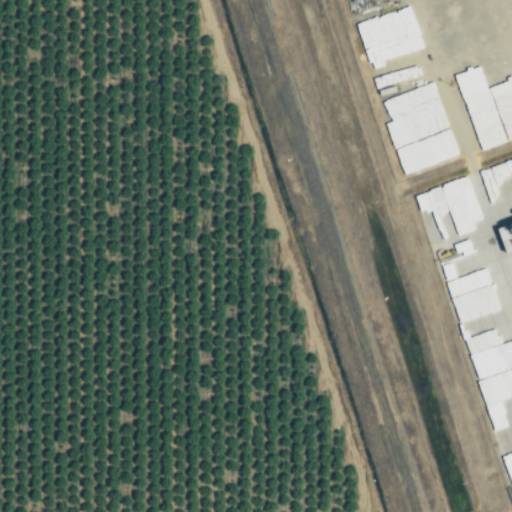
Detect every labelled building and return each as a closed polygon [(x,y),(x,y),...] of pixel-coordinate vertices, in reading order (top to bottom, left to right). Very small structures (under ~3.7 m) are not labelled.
[(443,13),(438,0),(397,0),(406,25),(443,13)] [(482,92),(499,141),(511,136),(511,103),(505,84),(482,92)] [(381,100),(400,174),(441,163),(423,90),(381,100)] [(492,302),(481,265),(470,268),(465,253),(437,262),(453,314),(492,302)] [(511,374),(476,386),(508,483),(511,481),(511,413),(504,416),(496,394),(511,389),(511,374)]
